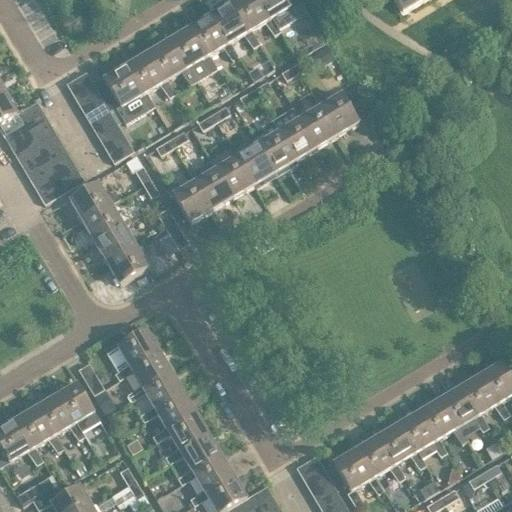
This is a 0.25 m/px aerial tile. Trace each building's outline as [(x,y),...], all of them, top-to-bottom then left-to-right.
[(254,0),(241,0),(230,7),(247,35),(244,37),(254,50),(259,47),(251,33),(265,25),(268,23),(254,0)] [(254,0),(268,23),(265,25),(274,38),(280,34),(278,31),(296,20),(293,15),(303,8),(298,0),(254,0)] [(420,0),(392,0),(402,15),(422,3),(420,0)] [(247,35),(230,7),(209,19),(226,48),(223,50),(232,63),(238,59),(230,46),(244,37),(247,35)] [(205,60),(202,62),(211,76),(217,72),(209,58),(223,50),(226,48),(209,19),(188,32),(205,60)] [(184,73),(181,75),(190,88),(196,84),(188,71),(202,62),(205,60),(188,32),(167,44),(184,73)] [(163,85),(160,87),(169,101),(175,97),(167,83),(181,75),(184,73),(167,44),(146,57),(163,85)] [(142,98),(139,100),(148,113),(154,109),(146,96),(160,87),(163,85),(146,57),(125,69),(142,98)] [(300,75),(314,67),(309,59),(295,67),(300,75)] [(142,98),(125,69),(123,66),(110,73),(112,77),(104,82),(121,111),(118,112),(126,126),(148,113),(139,100),(142,98)] [(286,83),(300,75),(295,67),(282,75),(286,83)] [(86,75),(66,87),(73,97),(92,86),(86,75)] [(258,100),(272,91),(267,84),(253,92),(258,100)] [(73,97),(79,107),(98,95),(92,86),(73,97)] [(244,108),(258,100),(253,92),(240,100),(244,108)] [(0,127),(17,117),(17,116),(4,95),(0,97),(0,127)] [(98,95),(79,107),(84,117),(104,105),(98,95)] [(320,109),(337,138),(359,125),(342,96),(320,109)] [(23,127),(43,115),(37,104),(17,116),(23,127)] [(84,117),(90,126),(110,115),(104,105),(84,117)] [(216,124),(230,116),(225,109),(211,117),(216,124)] [(299,122),(316,150),(337,138),(320,109),(299,122)] [(23,127),(29,137),(49,125),(43,115),(23,127)] [(110,115),(90,126),(96,136),(116,124),(110,115)] [(0,132),(4,139),(23,127),(17,116),(17,117),(0,127),(0,132)] [(202,133),(216,124),(211,117),(197,125),(202,133)] [(278,134),(295,163),(316,150),(299,122),(278,134)] [(262,129),(268,140),(257,147),(274,175),(276,178),(287,172),(285,168),(295,163),(278,134),(272,123),(262,129)] [(96,136),(102,146),(121,134),(116,124),(96,136)] [(29,137),(35,147),(55,135),(49,125),(29,137)] [(9,149),(29,137),(23,127),(4,139),(9,149)] [(160,157),(188,141),(183,133),(155,150),(160,157)] [(102,146),(107,155),(127,143),(121,134),(102,146)] [(35,147),(41,156),(60,144),(55,135),(35,147)] [(9,149),(15,159),(35,147),(29,137),(9,149)] [(114,166),(133,154),(127,143),(107,155),(114,166)] [(41,156),(46,166),(66,154),(60,144),(41,156)] [(15,159),(21,168),(41,156),(35,147),(15,159)] [(236,159),(253,187),(274,175),(257,147),(236,159)] [(72,163),(66,154),(46,166),(52,175),(72,163)] [(21,168),(27,177),(46,166),(41,156),(21,168)] [(215,171),(232,200),(253,187),(236,159),(215,171)] [(52,175),(58,185),(78,173),(72,163),(52,175)] [(32,187),(52,175),(46,166),(27,177),(32,187)] [(153,201),(160,197),(144,169),(136,173),(153,201)] [(232,200),(215,171),(194,184),(211,212),(232,200)] [(84,184),(78,173),(58,185),(64,196),(84,184)] [(32,187),(38,197),(58,185),(52,175),(32,187)] [(211,212),(194,184),(172,197),(189,225),(211,212)] [(45,207),(64,196),(58,185),(38,197),(45,207)] [(120,202),(114,194),(106,199),(98,185),(69,202),(82,224),(111,207),(111,208),(120,202)] [(82,224),(95,245),(123,228),(111,208),(111,207),(82,224)] [(164,228),(175,221),(169,211),(158,217),(164,228)] [(189,247),(175,221),(164,228),(178,252),(179,253),(189,247)] [(123,228),(95,245),(107,266),(136,249),(123,228)] [(120,288),(149,271),(136,249),(107,266),(120,288)] [(118,349),(128,367),(130,371),(159,354),(146,332),(118,349)] [(159,354),(130,371),(128,367),(115,377),(119,383),(133,375),(141,388),(143,392),(171,375),(159,354)] [(498,407),(494,409),(503,422),(510,418),(502,405),(511,398),(511,381),(502,365),(481,378),(498,407)] [(94,398),(104,392),(89,366),(79,372),(94,398)] [(171,375),(143,392),(141,388),(128,398),(132,404),(145,396),(153,409),(156,413),(184,396),(171,375)] [(498,407),(481,378),(460,391),(477,419),(473,421),(481,430),(484,434),(489,431),(481,417),(494,409),(498,407)] [(73,428),(69,430),(79,443),(85,439),(82,434),(100,424),(78,386),(56,399),(73,428)] [(460,391),(439,403),(456,432),(452,434),(461,447),(468,443),(465,439),(481,430),(473,421),(477,419),(460,391)] [(104,416),(114,410),(104,393),(94,399),(104,416)] [(166,430),(168,434),(197,417),(184,396),(156,413),(153,409),(140,419),(144,425),(158,417),(166,430)] [(56,438),(69,430),(73,428),(56,399),(35,412),(52,440),(48,442),(58,455),(64,452),(56,438)] [(456,432),(439,403),(418,416),(435,444),(431,446),(436,453),(441,460),(447,456),(439,442),(452,434),(456,432)] [(31,453),(27,455),(37,468),(43,464),(35,450),(48,442),(52,440),(35,412),(14,424),(31,453)] [(435,444),(418,416),(397,428),(414,457),(410,459),(419,472),(426,468),(422,461),(436,453),(431,446),(435,444)] [(209,438),(197,417),(168,434),(166,430),(153,440),(157,446),(170,438),(178,451),(181,455),(209,438)] [(14,424),(0,432),(0,450),(13,472),(21,467),(18,461),(27,455),(31,453),(14,424)] [(393,469),(389,471),(399,485),(405,481),(397,467),(410,459),(414,457),(397,428),(376,441),(393,469)] [(222,459),(209,438),(181,455),(178,451),(165,461),(169,467),(183,459),(191,472),(193,476),(222,459)] [(372,482),(368,484),(378,497),(384,493),(376,480),(389,471),(393,469),(376,441),(355,453),(372,482)] [(372,482),(355,453),(333,466),(350,495),(347,497),(356,510),(363,506),(355,492),(368,484),(372,482)] [(234,480),(222,459),(193,476),(191,472),(178,481),(182,488),(195,480),(203,493),(206,497),(234,480)] [(302,481),(322,470),(316,459),(296,471),(302,481)] [(486,483),(500,475),(495,468),(482,476),(486,483)] [(128,489),(136,484),(128,470),(120,475),(128,489)] [(302,481),(308,491),(328,479),(322,470),(302,481)] [(473,492),(486,483),(482,476),(468,484),(473,492)] [(32,503),(58,488),(52,478),(26,493),(32,503)] [(328,479),(308,491),(314,501),(334,489),(328,479)] [(214,511),(229,511),(247,501),(234,480),(206,497),(203,493),(190,502),(194,509),(208,501),(214,511)] [(136,502),(144,498),(136,484),(128,489),(136,502)] [(40,511),(51,506),(54,511),(89,511),(92,510),(79,489),(64,498),(58,488),(32,503),(37,511),(40,511)] [(128,489),(111,499),(119,511),(129,506),(132,511),(136,511),(148,505),(144,498),(136,502),(128,489)] [(266,489),(247,501),(253,511),(273,500),(266,489)] [(314,501),(320,510),(339,499),(334,489),(314,501)] [(444,508),(458,500),(454,493),(440,501),(444,508)] [(339,499),(320,510),(320,511),(338,511),(345,508),(339,499)] [(274,511),(279,509),(273,500),(253,511),(274,511)] [(252,511),(253,511),(247,501),(229,511),(252,511)] [(427,511),(438,511),(444,508),(440,501),(426,509),(427,511)]
